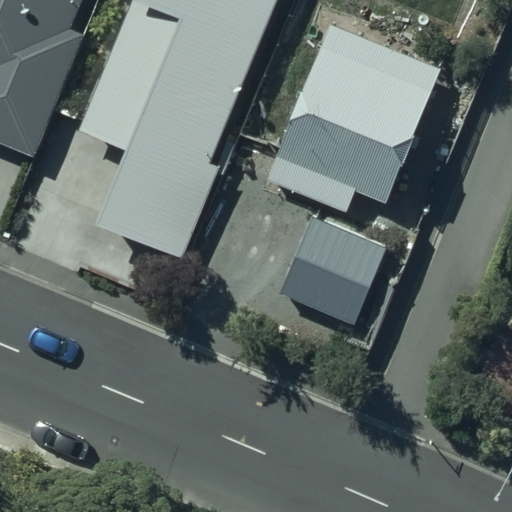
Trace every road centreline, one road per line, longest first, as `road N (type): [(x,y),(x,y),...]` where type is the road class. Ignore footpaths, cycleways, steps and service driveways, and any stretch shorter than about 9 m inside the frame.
road 1 (tertiary): [(0,345),(370,499)]
road 2 (residential): [(370,499),(511,132)]
